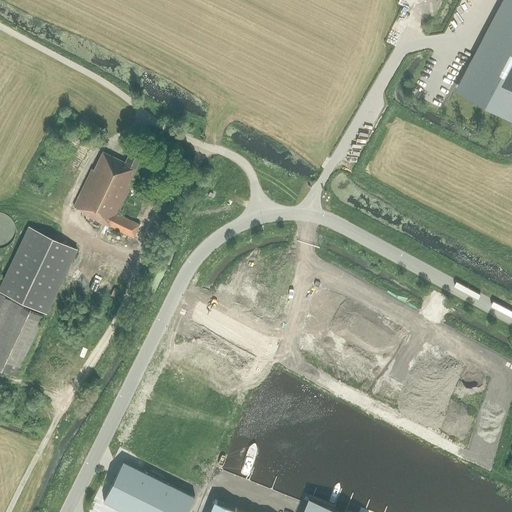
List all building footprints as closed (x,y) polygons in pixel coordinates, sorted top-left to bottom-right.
[(511,0),(506,0),(470,70),(472,72),(465,85),(511,109),(511,0)] [(140,224),(117,213),(134,178),(132,177),(137,167),(136,167),(142,154),(131,149),(125,162),(103,151),(95,169),(92,168),(74,206),(84,211),(83,213),(134,237),(140,224)] [(7,246),(8,246),(10,244),(11,243),(12,241),(13,240),(14,239),(14,238),(15,237),(15,235),(16,234),(16,233),(16,232),(16,231),(16,230),(16,228),(16,227),(15,226),(15,224),(14,222),(13,221),(13,220),(12,219),(11,218),(10,217),(9,217),(8,215),(6,215),(4,213),(3,213),(0,212),(0,248),(2,248),(3,248),(4,248),(6,247),(7,246)] [(0,368),(16,377),(77,248),(59,240),(30,226),(0,288),(0,368)] [(336,379),(373,310),(324,284),(287,354),(336,379)] [(422,336),(373,310),(336,379),(385,406),(422,336)] [(450,440),(487,371),(446,350),(410,419),(450,440)] [(511,422),(511,384),(487,371),(450,440),(491,462),(511,422)] [(159,389),(146,416),(200,442),(213,415),(159,389)] [(200,442),(146,416),(133,442),(186,469),(200,442)] [(124,461),(104,500),(127,511),(186,511),(195,496),(124,461)] [(309,497),(303,511),(346,511),(318,500),(309,497)] [(215,500),(210,511),(236,511),(238,509),(215,500)]
